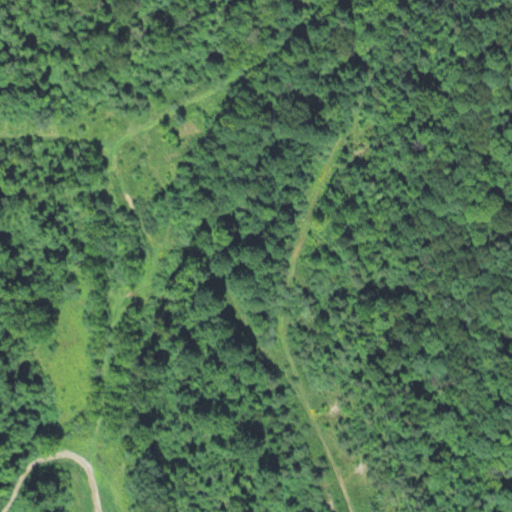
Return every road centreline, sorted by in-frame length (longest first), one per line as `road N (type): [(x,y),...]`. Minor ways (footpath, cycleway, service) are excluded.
road 1 (track): [(417,0),(362,76),(284,293),(291,373),(355,511)]
road 2 (track): [(0,511),(54,450),(82,468),(97,511)]
